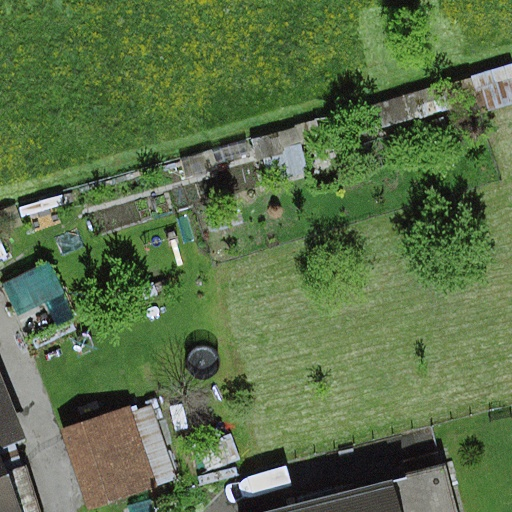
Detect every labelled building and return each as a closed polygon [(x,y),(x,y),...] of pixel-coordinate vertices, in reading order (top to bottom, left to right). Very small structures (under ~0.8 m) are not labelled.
[(511,67),(511,66),(470,77),(479,114),(511,105),(511,67)] [(369,112),(374,131),(452,110),(447,91),(369,112)] [(253,142),(258,161),(283,155),(281,149),(303,143),(300,130),(253,142)] [(49,264),(3,286),(17,317),(46,304),(57,326),(74,318),(49,264)] [(0,376),(0,511),(39,511),(24,470),(8,476),(0,454),(0,448),(23,440),(0,376)] [(137,408),(74,428),(100,511),(163,492),(137,408)] [(455,511),(445,469),(272,511),(455,511)]
